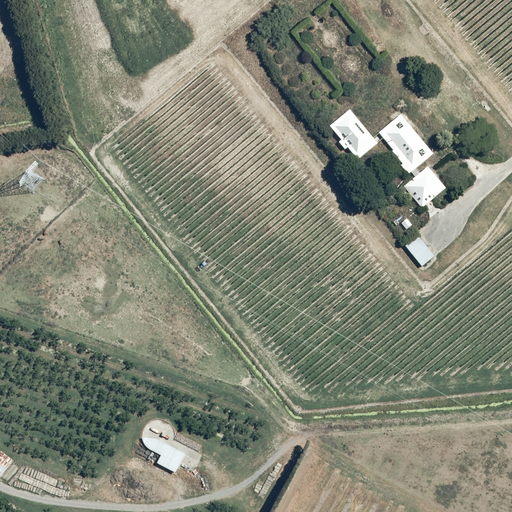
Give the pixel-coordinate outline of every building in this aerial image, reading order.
[(358,160),(383,139),(403,164),(401,166),(408,175),(410,173),(415,178),(404,186),(421,207),(444,188),(427,167),(419,174),(415,169),(433,155),(399,114),(378,133),(379,135),(373,140),(354,117),(348,109),(328,126),(340,141),(338,143),(344,150),(347,148),(358,160)] [(406,217),(400,222),(406,230),(412,225),(406,217)] [(432,256),(416,236),(403,246),(420,266),(432,256)] [(183,452),(144,433),(139,445),(159,455),(155,463),(174,472),(183,452)] [(14,458),(0,448),(0,476),(0,477),(14,458)]
